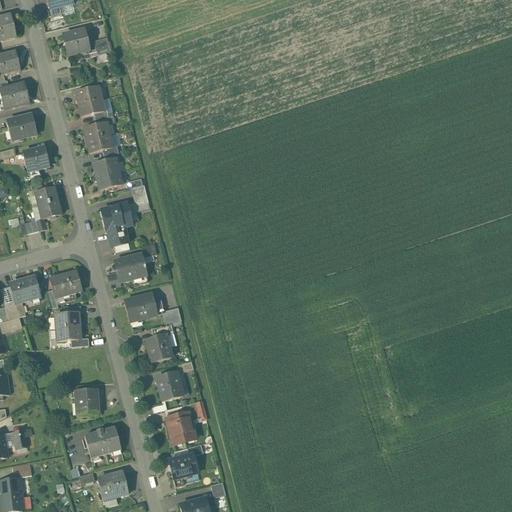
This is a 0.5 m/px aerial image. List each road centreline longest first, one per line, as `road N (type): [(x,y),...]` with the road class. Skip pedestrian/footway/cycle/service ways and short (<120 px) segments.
road 1 (residential): [(86,243),(154,511)]
road 2 (residential): [(24,0),(86,243)]
